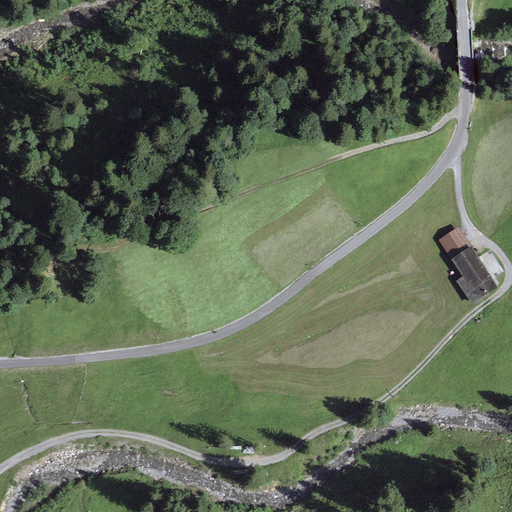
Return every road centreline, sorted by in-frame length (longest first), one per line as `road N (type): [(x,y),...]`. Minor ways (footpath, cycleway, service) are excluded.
road 1 (tertiary): [(462,0),(467,84),(458,141),(403,205),(286,297),(224,332),(151,352),(0,365)]
road 2 (track): [(0,470),(59,437),(98,432),(222,460),(259,458),(368,413),(505,284),(505,260),(477,236)]
road 3 (track): [(464,112),(153,230),(115,257),(0,254)]
